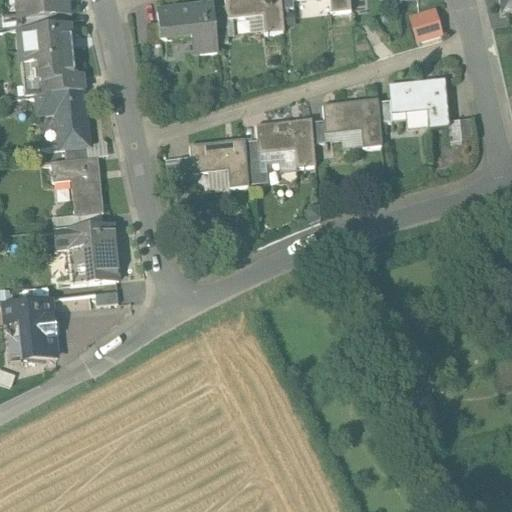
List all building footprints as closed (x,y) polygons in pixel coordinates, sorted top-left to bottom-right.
[(17,0),(20,19),(20,20),(57,16),(67,15),(65,0),(17,0)] [(224,0),(226,11),(227,23),(263,20),(265,38),(283,37),(281,15),(279,0),(224,0)] [(292,0),(279,0),(281,15),(294,14),(293,3),(292,0)] [(292,0),(293,3),(329,0),(331,19),(349,17),(348,0),(292,0)] [(511,0),(500,0),(503,19),(511,18),(511,0)] [(212,9),(157,14),(158,26),(160,43),(196,40),(198,58),(216,56),(214,33),(213,12),(212,9)] [(226,11),(213,12),(214,33),(227,32),(227,23),(226,11)] [(57,16),(20,20),(20,19),(16,19),(18,33),(58,29),(57,16)] [(433,18),(409,25),(416,47),(440,40),(433,18)] [(158,26),(146,27),(148,50),(160,49),(160,43),(158,26)] [(58,29),(18,33),(20,54),(36,52),(41,98),(82,94),(80,77),(73,78),(68,28),(58,29)] [(444,85),(389,90),(390,106),(391,119),(427,116),(429,133),(448,132),(447,125),(444,85)] [(41,98),(35,98),(37,117),(55,115),(59,151),(63,151),(85,149),(87,148),(82,94),(41,98)] [(377,105),(323,110),(324,127),(325,138),(361,135),(363,153),(381,152),(379,129),(377,107),(377,105)] [(390,106),(377,107),(379,129),(392,128),(391,119),(390,106)] [(459,124),(447,125),(448,132),(449,147),(460,146),(459,124)] [(311,125),(257,130),(258,147),(259,158),(295,155),(296,173),(315,172),(313,149),(311,128),(311,125)] [(324,127),(311,128),(313,149),(326,148),(325,138),(324,127)] [(244,143),(189,148),(190,159),(191,178),(228,175),(230,193),(248,191),(246,169),(244,148),(244,143)] [(258,147),(244,148),(246,169),(260,168),(259,158),(258,147)] [(85,149),(63,151),(64,164),(86,162),(85,149)] [(190,159),(177,160),(179,183),(192,182),(191,178),(190,159)] [(64,164),(52,165),(53,184),(71,183),(75,219),(101,216),(103,216),(98,160),(86,162),(64,164)] [(101,216),(79,219),(80,230),(102,228),(101,216)] [(80,230),(53,233),(55,253),(68,252),(71,287),(94,285),(115,283),(118,282),(113,227),(102,228),(80,230)] [(115,283),(94,285),(95,297),(117,295),(115,283)] [(117,295),(95,297),(96,308),(118,306),(117,295)] [(50,302),(3,307),(4,325),(23,324),(27,359),(55,356),(50,302)]
